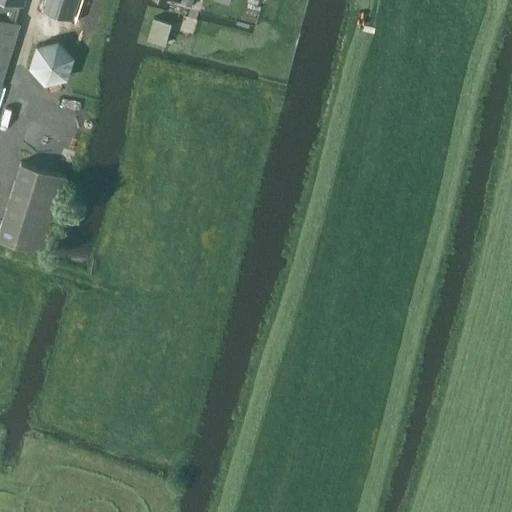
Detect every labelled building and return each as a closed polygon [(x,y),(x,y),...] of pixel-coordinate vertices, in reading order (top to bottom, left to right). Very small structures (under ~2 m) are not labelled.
[(0,0),(0,83),(20,22),(15,20),(21,3),(23,4),(23,0),(0,0)] [(44,0),(42,9),(47,10),(42,26),(67,33),(77,0),(44,0)] [(153,18),(147,38),(166,43),(171,22),(153,18)] [(37,46),(30,68),(45,85),(67,80),(74,59),(59,42),(37,46)] [(20,162),(0,224),(0,238),(42,253),(67,177),(20,162)]
